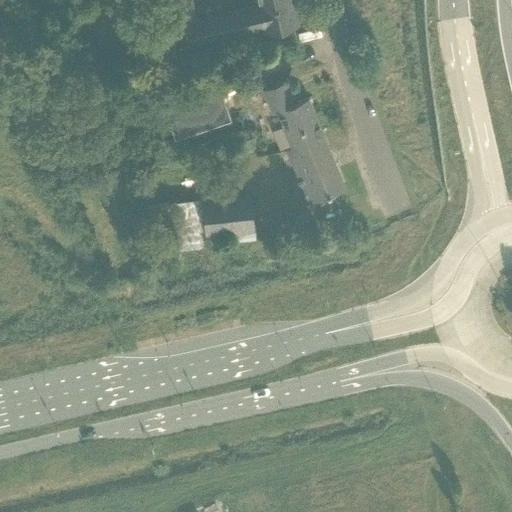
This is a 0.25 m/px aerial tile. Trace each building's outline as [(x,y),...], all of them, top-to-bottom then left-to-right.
[(164,0),(167,11),(192,5),(190,0),(164,0)] [(298,25),(291,0),(256,0),(257,4),(242,8),(247,31),(262,28),(263,33),(298,25)] [(192,5),(167,11),(176,49),(247,31),(242,8),(195,19),(192,5)] [(287,150),(323,136),(308,97),(296,102),(287,80),(263,90),(268,104),(277,100),(281,108),(277,110),(292,148),(287,150)] [(161,101),(174,139),(231,119),(218,82),(161,101)] [(250,129),(229,133),(234,152),(254,147),(250,129)] [(323,136),(287,150),(297,175),(302,173),(313,200),(345,188),(323,136)] [(146,205),(152,253),(206,246),(205,237),(255,231),(250,194),(200,200),(200,198),(146,205)]
